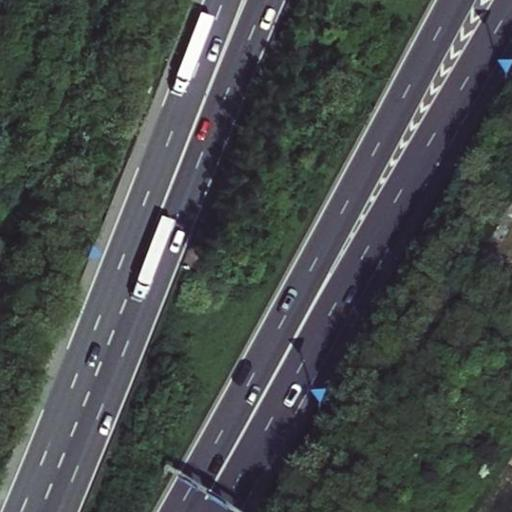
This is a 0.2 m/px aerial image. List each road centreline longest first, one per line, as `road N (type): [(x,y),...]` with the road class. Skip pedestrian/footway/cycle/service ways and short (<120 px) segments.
road 1 (motorway): [(200,509),(511,6)]
road 2 (motorway): [(200,509),(457,0)]
road 3 (motorway): [(265,0),(42,511)]
road 4 (motorway): [(227,0),(41,511)]
